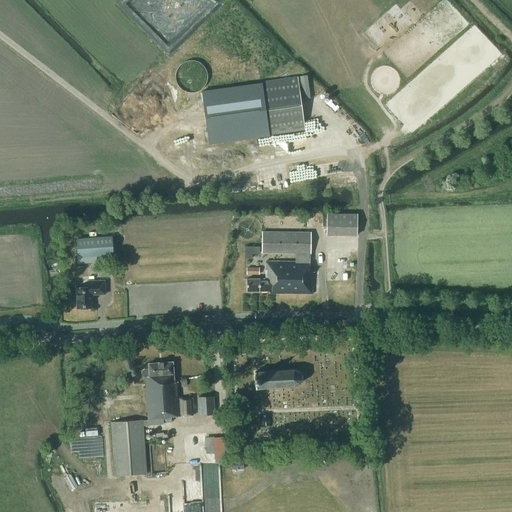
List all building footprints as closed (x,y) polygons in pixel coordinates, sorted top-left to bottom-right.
[(191,89),(194,89),(198,88),(200,86),(202,84),(204,82),(206,79),(207,76),(207,73),(207,70),(206,67),(204,65),(202,62),(200,60),(197,59),(195,58),(191,57),(189,58),(185,59),(183,60),(180,62),(178,64),(177,67),(176,70),(176,73),(176,76),(177,79),(178,82),(180,85),(182,86),(185,88),(188,89),(191,89)] [(209,142),(268,133),(304,128),(297,76),(261,81),(261,84),(202,92),(209,142)] [(285,154),(300,152),(297,136),(256,142),(258,158),(267,156),(265,149),(267,149),(268,156),(274,155),(273,147),(280,146),(280,147),(284,146),(285,154)] [(357,233),(357,212),(326,212),(326,233),(357,233)] [(312,292),(312,270),(310,270),(310,231),(262,231),(261,252),(294,252),(294,261),(279,260),(279,258),(274,258),(274,260),(265,260),(265,278),(246,278),(246,290),(268,290),(268,292),(312,292)] [(112,237),(76,240),(78,257),(86,256),(87,262),(97,261),(96,255),(113,254),(112,237)] [(252,254),(253,251),(260,251),(261,243),(247,243),(246,254),(252,254)] [(77,308),(91,307),(91,297),(92,297),(92,295),(105,294),(105,280),(88,281),(88,288),(75,288),(75,300),(77,300),(77,308)] [(96,477),(98,511),(164,511),(161,472),(147,473),(144,426),(163,425),(163,423),(171,422),(171,417),(194,416),(192,398),(179,399),(178,382),(174,382),(173,362),(148,363),(148,369),(144,369),(141,371),(142,376),(145,377),(148,419),(143,420),(142,418),(110,421),(115,476),(96,477)] [(256,384),(256,389),(295,386),(295,385),(300,383),(302,380),(302,375),(299,371),(294,371),(293,370),(255,372),(255,378),(254,378),(254,384),(256,384)] [(213,415),(212,397),(198,398),(199,416),(213,415)] [(206,434),(208,457),(226,456),(225,433),(206,434)] [(243,468),(243,464),(243,462),(243,460),(233,461),(233,462),(233,464),(233,469),(243,468)]
